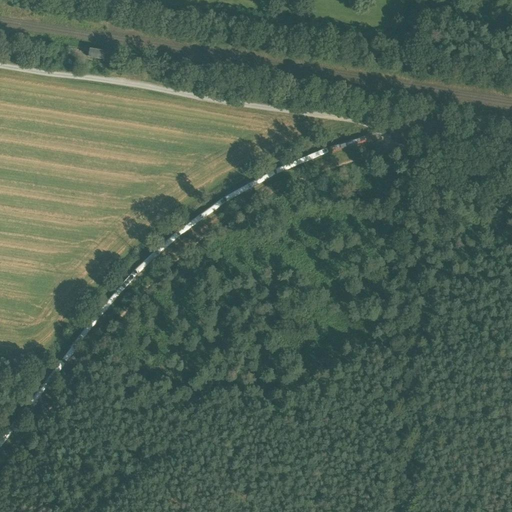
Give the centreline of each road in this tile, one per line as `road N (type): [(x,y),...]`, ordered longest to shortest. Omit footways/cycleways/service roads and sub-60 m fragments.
road 1 (track): [(416,145),(312,176),(217,227),(122,318),(0,491)]
road 2 (track): [(0,63),(367,124),(416,145)]
road 3 (track): [(133,9),(511,71)]
